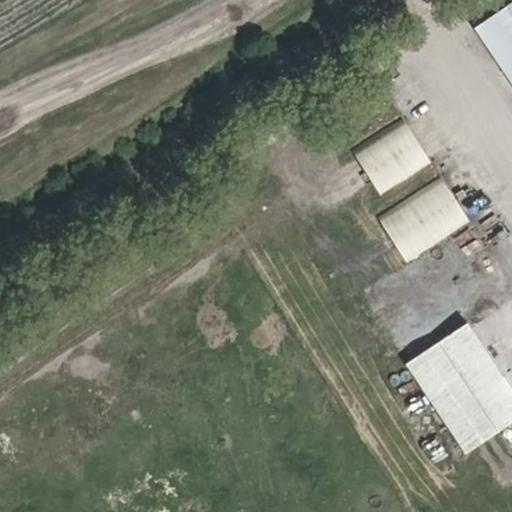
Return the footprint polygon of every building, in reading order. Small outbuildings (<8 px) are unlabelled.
[(511,7),(508,2),(475,24),(511,79),(511,7)] [(381,194),(435,162),(409,119),(355,152),(381,194)] [(381,221),(409,262),(473,218),(444,177),(381,221)] [(510,386),(475,335),(416,376),(475,463),(506,441),(482,406),(510,386)] [(511,437),(511,388),(510,386),(482,406),(506,441),(511,437)]
